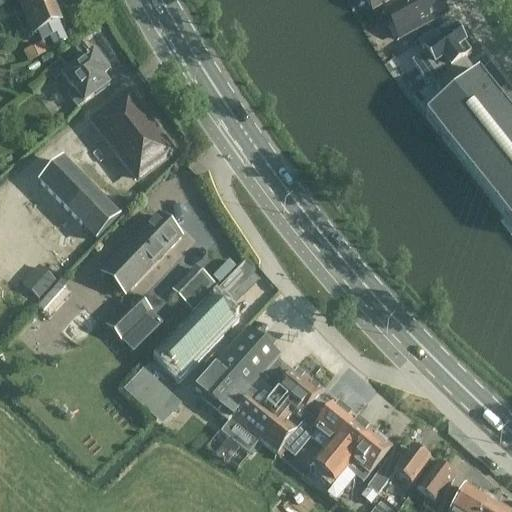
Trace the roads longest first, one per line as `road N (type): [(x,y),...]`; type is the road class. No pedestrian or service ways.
road 1 (residential): [(241,128),(221,144),(221,177),(272,271),(353,358),(418,378),(511,466)]
road 2 (primary): [(511,434),(320,234),(241,128)]
road 3 (primary): [(241,128),(161,0)]
